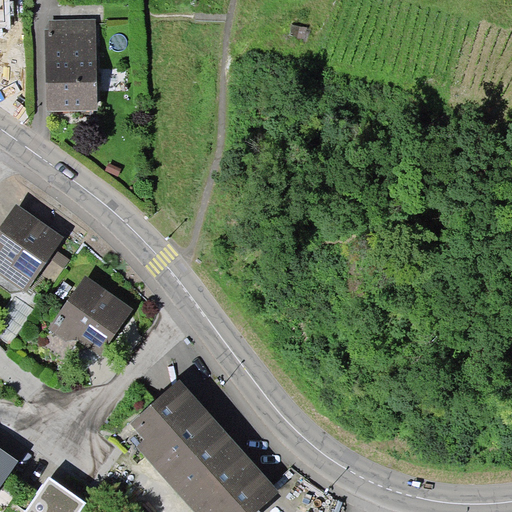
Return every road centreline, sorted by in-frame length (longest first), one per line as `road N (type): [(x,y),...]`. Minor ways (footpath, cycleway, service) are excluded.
road 1 (tertiary): [(192,295),(242,370),(330,461),(383,491),(449,505),(511,500)]
road 2 (tertiary): [(14,139),(102,204),(192,295)]
road 3 (residential): [(192,295),(129,377),(70,419)]
